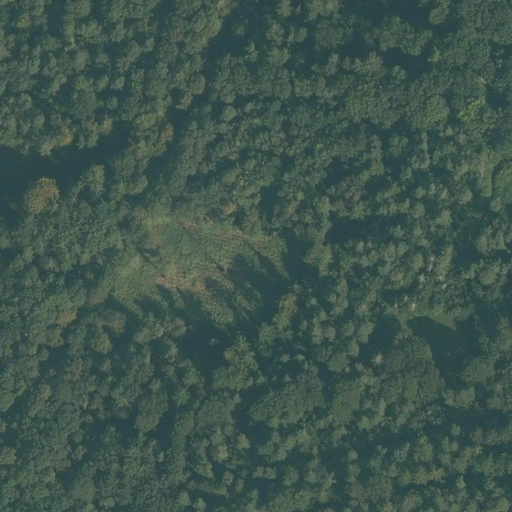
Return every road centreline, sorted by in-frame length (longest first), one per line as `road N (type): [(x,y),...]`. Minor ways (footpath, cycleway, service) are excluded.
road 1 (secondary): [(0,449),(254,0)]
road 2 (track): [(237,66),(435,102),(511,141)]
